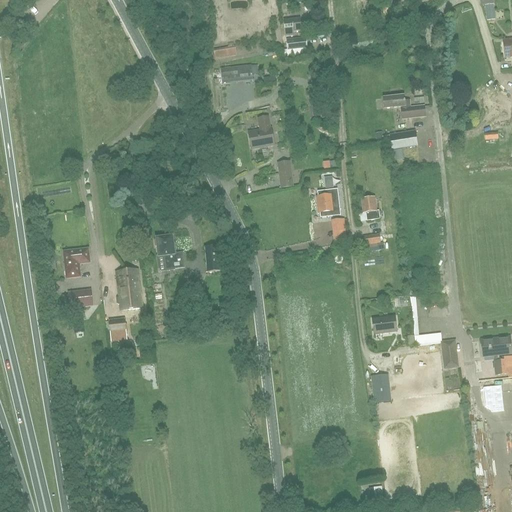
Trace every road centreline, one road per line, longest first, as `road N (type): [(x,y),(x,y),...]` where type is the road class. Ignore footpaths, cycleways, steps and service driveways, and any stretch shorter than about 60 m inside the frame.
road 1 (unclassified): [(282,511),(252,259),(167,93)]
road 2 (trunk): [(65,511),(0,89)]
road 3 (unclassified): [(456,328),(429,36),(430,24),(456,0)]
road 4 (unclassified): [(99,295),(87,170),(167,93)]
road 5 (trunk): [(46,511),(0,311)]
